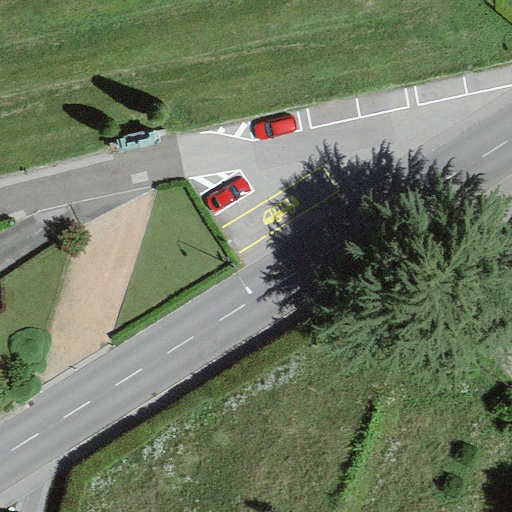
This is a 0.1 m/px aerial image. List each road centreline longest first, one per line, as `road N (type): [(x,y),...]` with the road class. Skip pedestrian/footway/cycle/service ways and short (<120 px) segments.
road 1 (tertiary): [(0,475),(511,152)]
road 2 (motorway): [(0,82),(511,375)]
road 3 (motorway): [(511,104),(338,0)]
